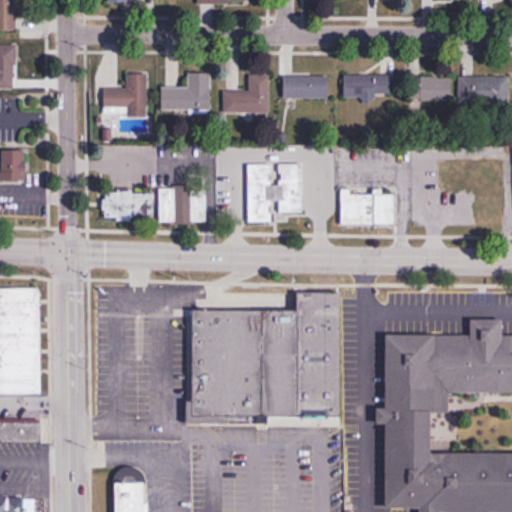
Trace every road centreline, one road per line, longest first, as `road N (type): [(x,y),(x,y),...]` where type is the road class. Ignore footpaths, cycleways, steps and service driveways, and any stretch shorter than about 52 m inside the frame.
road 1 (primary): [(511,258),(0,248)]
road 2 (residential): [(65,32),(511,35)]
road 3 (secondary): [(70,511),(66,251)]
road 4 (tertiary): [(66,251),(64,0)]
